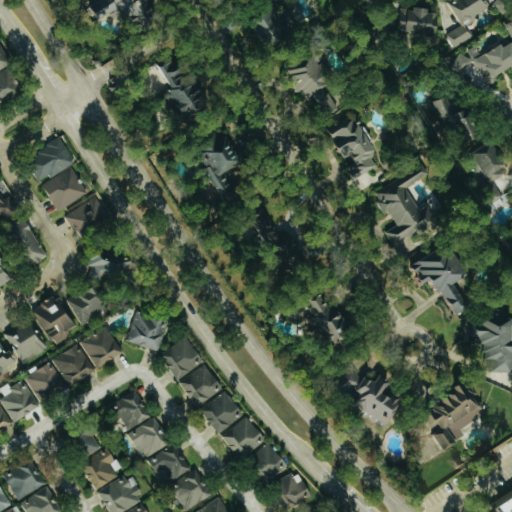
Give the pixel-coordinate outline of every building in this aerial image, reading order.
[(121,0),(132,29),(159,20),(151,0),(121,0)] [(453,47),(473,36),(465,22),(487,9),(482,0),(450,0),(445,3),(458,26),(445,33),(453,47)] [(437,11),(389,5),(385,30),(434,37),(437,11)] [(268,49),(298,38),(287,10),(258,21),(268,49)] [(484,79),(506,66),(509,70),(511,67),(511,50),(505,39),(467,63),(460,51),(447,59),(457,75),(475,64),(484,79)] [(334,83),(328,61),(323,62),(321,54),(292,62),(300,91),(309,89),(311,95),(318,93),(323,111),(336,108),(329,84),(334,83)] [(206,85),(190,89),(183,60),(160,66),(163,76),(166,75),(178,121),(213,113),(206,85)] [(0,105),(25,93),(13,68),(0,74),(0,105)] [(467,142),(482,138),(474,108),(464,110),(463,107),(455,110),(452,96),(437,100),(444,128),(463,124),(467,142)] [(345,158),(354,153),(358,162),(346,168),(352,179),(378,166),(372,155),(379,151),(359,112),(330,127),(345,158)] [(245,162),(236,144),(232,145),(231,137),(205,140),(207,155),(209,159),(211,171),(225,197),(226,203),(237,197),(244,196),(242,182),(233,183),(227,172),(245,162)] [(64,140),(29,163),(43,184),(78,161),(64,140)] [(487,180),(508,175),(500,142),(479,147),(487,180)] [(45,184),(60,210),(89,193),(74,167),(45,184)] [(408,188),(412,184),(424,177),(420,170),(411,179),(408,174),(400,178),(400,180),(376,193),(387,213),(391,210),(399,225),(387,231),(393,242),(397,246),(402,256),(418,247),(412,241),(415,238),(442,225),(437,216),(435,213),(430,204),(421,209),(413,194),(408,188)] [(0,221),(19,211),(12,196),(4,200),(0,193),(0,221)] [(81,238),(114,221),(101,196),(68,213),(81,238)] [(12,224),(30,266),(48,258),(31,216),(12,224)] [(279,240),(274,217),(259,220),(264,243),(279,240)] [(311,239),(286,236),(282,260),(308,264),(311,239)] [(12,264),(0,247),(0,282),(2,286),(15,278),(7,267),(12,264)] [(123,247),(87,256),(92,277),(136,267),(134,258),(126,260),(123,247)] [(458,281),(471,274),(458,249),(450,254),(446,247),(416,263),(427,284),(438,279),(457,315),(472,307),(458,281)] [(70,298),(81,322),(110,309),(99,285),(70,298)] [(80,328),(62,294),(35,309),(53,343),(80,328)] [(306,335),(346,338),(349,310),(333,309),(334,300),(315,299),(313,315),(307,315),(306,335)] [(169,320),(136,310),(128,341),(161,350),(169,320)] [(511,317),(502,318),(502,320),(487,320),(487,324),(476,324),(476,340),(490,341),(490,371),(511,371),(511,317)] [(23,361),(48,346),(29,318),(5,334),(23,361)] [(122,356),(110,325),(96,330),(98,335),(84,340),(95,367),(122,356)] [(177,378),(205,362),(189,336),(162,352),(177,378)] [(0,373),(17,362),(0,337),(0,373)] [(95,371),(79,343),(51,360),(52,361),(27,376),(42,402),(95,371)] [(199,407),(224,387),(205,363),(180,382),(199,407)] [(357,407),(379,421),(381,418),(390,424),(404,403),(386,391),(392,382),(383,375),(379,381),(367,374),(365,377),(353,369),(344,382),(365,395),(357,407)] [(11,386),(13,392),(2,398),(13,421),(40,407),(26,379),(11,386)] [(427,418),(431,428),(443,423),(446,430),(433,435),(438,448),(433,450),(434,452),(468,439),(462,426),(485,417),(472,386),(436,401),(441,413),(427,418)] [(245,413),(227,390),(202,410),(220,433),(245,413)] [(153,416),(145,401),(141,403),(134,392),(114,403),(130,429),(153,416)] [(0,430),(13,422),(0,401),(0,430)] [(243,459),(267,438),(245,415),(222,436),(243,459)] [(143,457),(171,444),(158,417),(131,430),(143,457)] [(103,447),(92,428),(77,437),(88,456),(103,447)] [(289,468),(272,442),(248,458),(265,483),(289,468)] [(95,487),(123,473),(109,446),(89,456),(93,463),(84,467),(95,487)] [(191,469),(183,454),(179,456),(174,446),(150,458),(163,484),(191,469)] [(18,499),(47,485),(34,460),(6,474),(18,499)] [(187,510),(213,494),(197,468),(171,484),(187,510)] [(271,487),(286,510),(312,492),(304,480),(300,483),(292,473),(271,487)] [(0,511),(11,506),(0,482),(0,511)] [(28,511),(62,511),(50,486),(22,500),(28,511)] [(197,511),(229,511),(224,498),(196,509),(197,511)] [(149,511),(144,503),(127,511),(149,511)]
